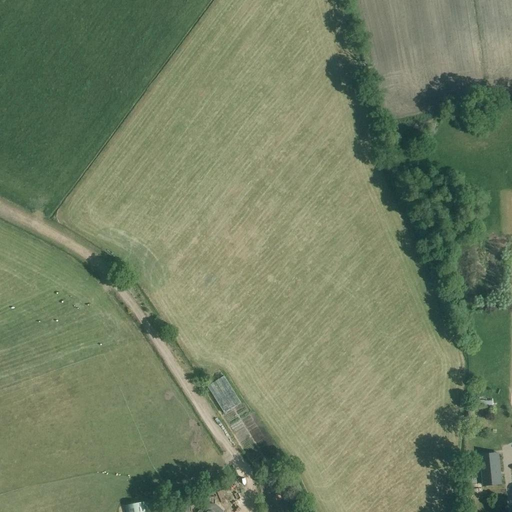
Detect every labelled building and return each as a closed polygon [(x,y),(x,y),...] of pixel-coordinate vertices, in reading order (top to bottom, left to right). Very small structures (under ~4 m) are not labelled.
[(224,413),(241,402),(223,374),(206,385),(224,413)] [(466,454),(476,455),(478,438),(468,436),(466,454)] [(500,454),(478,455),(479,473),(482,473),(483,486),(500,485),(499,471),(502,471),(500,454)] [(233,504),(229,497),(224,500),(227,507),(233,504)] [(164,511),(189,511),(188,503),(163,507),(164,511)]
